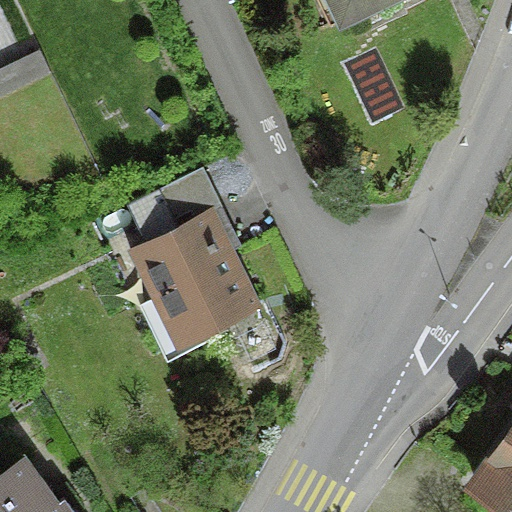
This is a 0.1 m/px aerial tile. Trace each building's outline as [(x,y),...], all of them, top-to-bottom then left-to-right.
[(340,0),(348,15),(379,0),(340,0)] [(0,93),(45,72),(34,49),(0,65),(0,93)] [(122,203),(136,233),(194,205),(180,176),(189,172),(188,170),(122,203)] [(171,344),(253,304),(207,209),(125,249),(126,253),(136,248),(179,336),(169,341),(171,344)] [(511,511),(511,424),(470,484),(509,511),(511,511)] [(0,511),(65,511),(57,500),(45,508),(13,463),(0,472),(0,511)] [(140,487),(154,511),(208,511),(179,464),(140,487)]
